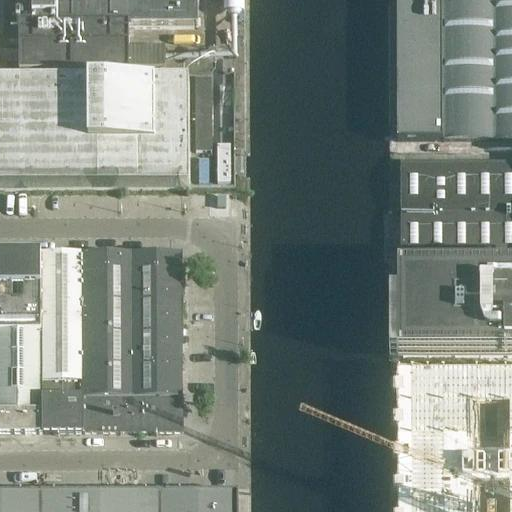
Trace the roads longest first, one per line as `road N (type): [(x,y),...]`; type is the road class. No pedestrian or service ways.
road 1 (unclassified): [(0,232),(180,232),(216,243),(226,273),(228,423),(219,447),(194,463)]
road 2 (unclassified): [(0,464),(194,463)]
